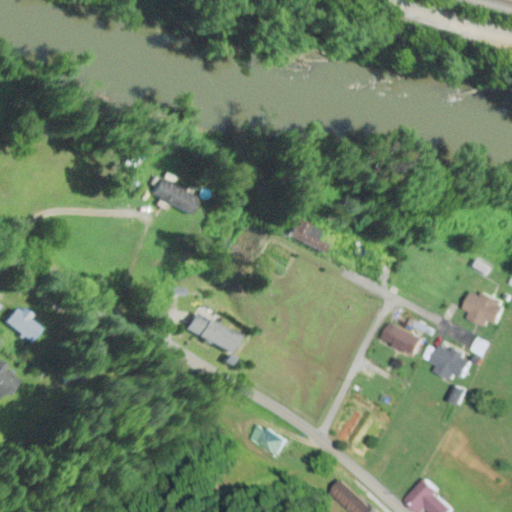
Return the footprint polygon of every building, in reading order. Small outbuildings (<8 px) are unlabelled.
[(43,164),(31,159),(25,171),(37,177),(43,164)] [(196,200),(160,180),(151,196),(186,216),(196,200)] [(324,244),(315,240),(318,231),(292,220),(284,237),(320,253),(324,244)] [(136,231),(117,225),(109,253),(128,258),(136,231)] [(326,309),(336,291),(315,281),(321,270),(302,260),(287,289),(326,309)] [(488,322),(494,325),(504,305),(472,289),(461,310),(469,313),(466,318),(485,328),(488,322)] [(3,323),(32,344),(42,329),(13,309),(3,323)] [(228,354),(237,336),(192,315),(184,333),(228,354)] [(382,340),(415,356),(423,339),(391,323),(382,340)] [(283,360),(257,344),(244,365),(271,381),(283,360)] [(454,375),(462,379),(471,360),(439,344),(429,362),(436,366),(433,372),(451,381),(454,375)] [(0,401),(17,387),(0,367),(0,401)] [(65,387),(77,381),(70,367),(58,374),(65,387)] [(282,443),(257,425),(247,440),(272,457),(282,443)] [(427,511),(449,511),(451,510),(422,481),(401,501),(412,511),(418,511),(423,508),(427,511)]
